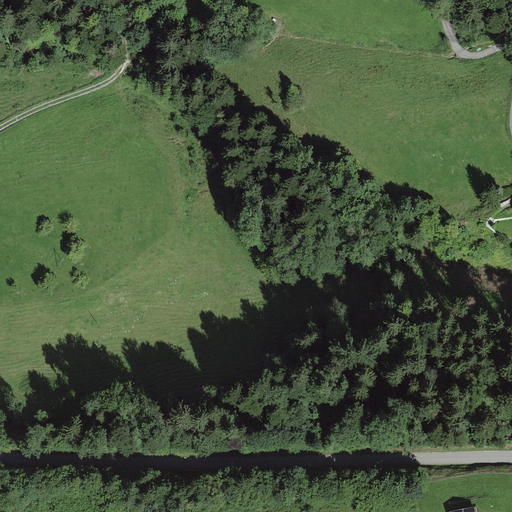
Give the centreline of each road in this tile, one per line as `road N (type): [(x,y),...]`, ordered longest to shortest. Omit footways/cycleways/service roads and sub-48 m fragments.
road 1 (unclassified): [(0,456),(262,462),(511,455)]
road 2 (track): [(0,130),(116,71),(129,34),(125,0)]
